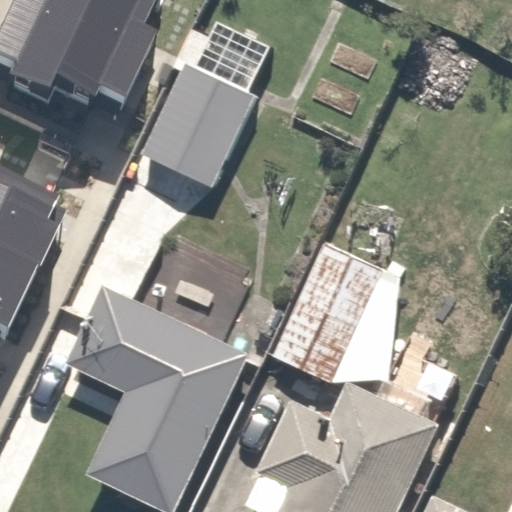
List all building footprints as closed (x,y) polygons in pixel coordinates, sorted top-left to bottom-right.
[(202,7),(189,0),(105,0),(66,75),(145,116),(202,7)] [(288,53),(224,18),(149,158),(214,192),(288,53)] [(337,388),(392,383),(404,272),(336,238),(276,357),(337,388)] [(172,511),(184,511),(260,362),(113,289),(74,367),(136,397),(97,475),(172,511)] [(47,328),(0,305),(0,379),(18,388),(47,328)] [(411,511),(449,433),(354,388),(337,424),(298,406),(266,473),(299,489),(287,511),(411,511)] [(511,511),(511,497),(505,511),(480,511),(440,494),(432,511),(511,511)]
